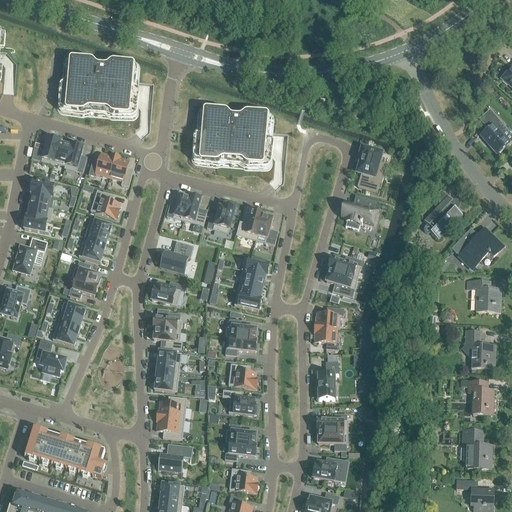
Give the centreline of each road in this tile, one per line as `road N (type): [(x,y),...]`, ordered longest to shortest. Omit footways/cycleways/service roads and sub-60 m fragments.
road 1 (residential): [(305,313),(345,151),(312,139),(294,208)]
road 2 (tertiary): [(181,53),(249,71),(302,74),(406,51)]
road 3 (residential): [(511,214),(464,163),(406,51)]
road 4 (tertiary): [(22,0),(181,53)]
road 5 (residential): [(301,470),(305,313)]
road 6 (residential): [(273,309),(273,465)]
road 7 (residential): [(141,438),(137,285)]
road 8 (residential): [(115,278),(63,418)]
road 9 (residential): [(0,255),(30,118)]
road 10 (residential): [(294,208),(166,176)]
road 11 (residential): [(146,158),(30,118)]
